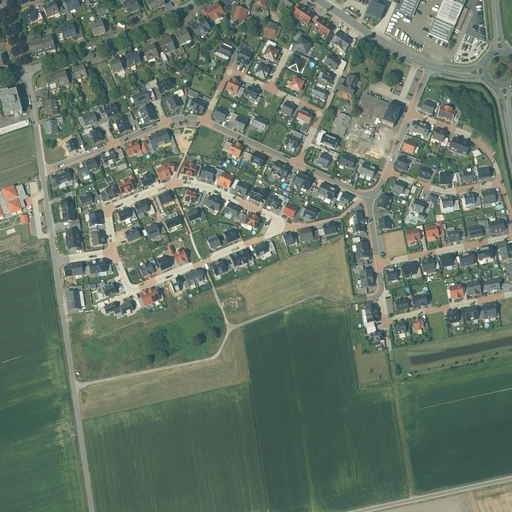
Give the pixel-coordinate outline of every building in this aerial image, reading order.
[(76,0),(65,0),(63,1),(67,9),(68,12),(70,11),(74,8),(75,9),(80,7),(76,0)] [(132,0),(124,4),(129,15),(139,10),(135,1),(134,0),(132,0)] [(162,0),(152,0),(148,2),(152,11),(165,5),(162,0)] [(295,2),(290,0),(278,0),(277,2),(285,7),(290,10),(295,2)] [(441,0),(427,34),(448,43),(454,29),(459,31),(468,9),(463,7),(466,0),(402,0),(398,12),(411,18),(418,0),(441,0)] [(54,2),(43,7),(48,17),(58,13),(57,10),(54,2)] [(285,7),(277,2),(274,8),(282,13),(285,7)] [(385,9),(371,3),(366,15),(380,21),(385,9)] [(220,9),(217,4),(211,7),(218,19),(222,16),(221,15),(223,14),(220,9)] [(297,11),(293,16),(300,21),(307,11),(300,6),(297,11)] [(205,11),(208,15),(212,21),(214,20),(214,21),(218,19),(211,7),(205,11)] [(241,21),(244,9),(237,7),(233,18),(241,21)] [(103,8),(96,10),(100,18),(106,15),(103,8)] [(68,12),(67,9),(63,11),(65,14),(66,18),(72,15),(70,11),(68,12)] [(32,10),(20,15),(25,24),(36,19),(37,19),(35,15),(32,10)] [(314,15),(307,11),(300,21),(307,26),(311,20),(314,16),(314,15)] [(40,13),(35,15),(37,19),(36,19),(38,22),(43,19),(40,13)] [(192,26),(194,30),(193,31),(196,35),(197,35),(198,37),(202,35),(202,36),(208,33),(207,32),(210,30),(206,24),(203,19),(192,26)] [(316,24),(312,29),(319,34),(326,23),(319,19),(316,24)] [(278,26),(266,22),(262,34),(273,38),(277,26),(278,26)] [(102,23),(90,27),(93,37),(98,35),(98,34),(105,32),(102,23)] [(326,23),(319,34),(326,38),(330,33),(333,28),(326,23)] [(73,26),(60,30),(62,34),(64,40),(64,39),(76,36),(76,35),(75,32),(73,26)] [(80,30),(75,32),(76,35),(76,36),(77,40),(83,38),(80,30)] [(186,30),(175,35),(180,45),(191,40),(186,30)] [(353,41),(339,32),(331,43),(345,53),(353,41)] [(51,37),(41,40),(41,39),(45,53),(50,51),(50,50),(55,49),(51,37)] [(175,51),(170,38),(164,41),(169,53),(175,51)] [(41,39),(29,43),(30,47),(33,56),(35,55),(36,55),(45,52),(45,53),(41,39)] [(308,44),(300,39),(296,45),(300,47),(298,50),(306,54),(310,47),(307,45),(308,44)] [(169,53),(164,41),(159,43),(163,53),(164,55),(169,53)] [(246,45),(241,42),(237,51),(241,52),(242,49),(244,50),(246,45)] [(153,46),(143,50),(147,61),(148,61),(148,60),(157,56),(158,57),(158,56),(153,46)] [(222,46),(219,53),(228,58),(232,50),(222,46)] [(269,49),(265,58),(274,63),(279,53),(269,49)] [(242,50),(237,62),(246,66),(251,54),(242,50)] [(137,53),(126,57),(128,61),(130,67),(134,65),(135,68),(136,67),(135,66),(141,64),(137,53)] [(340,63),(330,56),(325,64),(328,66),(331,68),(335,70),(337,68),(340,63)] [(299,61),(293,58),(288,69),(299,74),(302,67),(304,63),(299,61)] [(116,61),(113,62),(113,63),(109,64),(113,74),(123,70),(124,70),(122,65),(120,60),(116,61)] [(340,63),(337,68),(343,72),(346,63),(341,60),(340,63)] [(269,70),(259,65),(255,75),(265,80),(266,77),(266,78),(267,76),(266,75),(267,74),(268,74),(269,72),(268,72),(269,70)] [(83,67),(73,70),(74,74),(76,80),(80,78),(81,81),(82,81),(81,79),(87,77),(83,67)] [(65,73),(55,76),(56,77),(59,88),(69,85),(65,73)] [(333,76),(324,73),(321,80),(330,84),(333,76)] [(56,77),(46,80),(50,91),(60,89),(59,88),(56,77)] [(350,77),(347,85),(344,83),(340,92),(344,94),(345,93),(347,92),(348,94),(347,95),(352,97),(355,88),(354,88),(358,80),(350,77)] [(231,79),(226,89),(237,94),(241,83),(231,79)] [(300,81),(295,79),(293,83),(290,88),(295,90),(299,92),(303,83),(300,81)] [(345,80),(340,79),(335,90),(340,92),(344,83),(345,80)] [(168,80),(157,85),(161,93),(164,92),(167,91),(171,89),(169,86),(171,85),(168,80)] [(327,92),(315,87),(311,96),(312,96),(315,97),(315,98),(319,99),(323,101),(327,92)] [(249,88),(245,97),(255,101),(259,92),(249,88)] [(8,90),(0,92),(0,96),(6,116),(14,114),(14,115),(23,113),(16,90),(8,92),(8,90)] [(146,92),(132,98),(136,106),(149,100),(146,92)] [(389,105),(365,95),(360,106),(361,107),(359,110),(364,112),(368,114),(383,120),(389,105)] [(176,97),(168,101),(172,111),(181,108),(176,97)] [(206,106),(194,101),(190,109),(202,114),(206,106)] [(435,105),(425,101),(421,111),(432,115),(433,111),(435,105)] [(47,103),(46,103),(47,107),(47,109),(48,114),(50,114),(50,116),(57,115),(56,109),(57,109),(57,108),(55,108),(55,102),(47,103)] [(294,107),(285,103),(281,112),(290,116),(294,107)] [(400,108),(390,104),(389,104),(389,105),(383,120),(382,123),(382,122),(381,123),(382,123),(392,128),(393,128),(395,122),(398,115),(398,114),(401,109),(401,108),(400,108)] [(114,107),(105,110),(108,118),(117,114),(114,107)] [(147,108),(140,111),(143,117),(153,113),(150,107),(147,108)] [(441,107),(437,117),(451,122),(452,119),(455,112),(441,107)] [(456,108),(455,112),(452,119),(458,122),(461,114),(456,108)] [(219,109),(214,119),(224,123),(228,113),(219,109)] [(300,112),(296,120),(309,126),(312,118),(300,112)] [(94,113),(82,118),(83,118),(86,126),(89,125),(88,125),(90,124),(91,125),(97,122),(94,113)] [(153,113),(143,117),(145,124),(156,120),(153,113)] [(331,132),(343,137),(350,119),(339,114),(331,132)] [(247,122),(238,117),(233,127),(236,129),(242,132),(247,122)] [(268,122),(257,117),(253,126),(264,131),(268,122)] [(126,119),(116,123),(121,134),(130,130),(126,119)] [(28,120),(0,129),(0,135),(29,126),(28,120)] [(55,121),(45,123),(46,129),(46,134),(51,133),(51,132),(57,131),(56,123),(56,121),(55,121)] [(423,125),(416,122),(414,127),(412,132),(419,135),(423,125)] [(430,128),(423,125),(419,135),(426,137),(426,138),(428,132),(430,128)] [(446,133),(436,130),(433,139),(436,140),(435,141),(439,142),(439,141),(442,142),(444,138),(446,133)] [(98,131),(90,134),(94,144),(102,141),(98,131)] [(166,131),(157,134),(162,146),(165,145),(165,144),(170,142),(168,137),(166,131)] [(157,134),(149,138),(151,143),(153,149),(153,148),(154,148),(158,146),(158,147),(162,146),(157,134)] [(338,141),(323,135),(322,139),(336,145),(338,141)] [(299,140),(289,136),(285,144),(288,146),(288,147),(292,148),(295,149),(299,140)] [(412,137),(410,142),(416,145),(418,146),(420,140),(412,137)] [(70,154),(80,150),(78,145),(76,139),(66,143),(67,147),(66,147),(67,151),(68,150),(70,154)] [(336,145),(322,139),(320,143),(335,149),(336,145)] [(462,142),(460,141),(460,140),(457,139),(457,140),(454,139),(449,150),(458,153),(462,142)] [(410,142),(406,141),(402,150),(412,154),(416,145),(410,142)] [(149,151),(149,150),(150,150),(147,145),(146,143),(146,142),(140,145),(138,146),(140,151),(142,150),(144,153),(149,151)] [(470,145),(467,144),(468,143),(464,142),(462,142),(458,153),(466,156),(470,145)] [(126,147),(129,156),(133,154),(133,155),(136,154),(136,153),(140,152),(140,151),(138,146),(137,143),(133,145),(132,144),(129,146),(126,147)] [(243,148),(240,146),(239,146),(237,145),(238,145),(237,145),(234,144),(229,154),(237,157),(238,158),(243,148)] [(122,151),(114,154),(117,160),(124,157),(122,151)] [(106,155),(101,157),(105,167),(110,165),(113,164),(113,163),(117,162),(117,160),(114,154),(113,152),(109,154),(106,155)] [(266,158),(261,156),(254,153),(252,158),(250,157),(248,161),(250,161),(251,161),(250,162),(253,164),(257,166),(261,167),(263,163),(264,164),(266,158)] [(331,158),(322,154),(318,164),(323,166),(322,167),(326,169),(331,158)] [(355,161),(344,156),(341,165),(344,166),(344,167),(348,168),(348,167),(352,169),(355,161)] [(406,160),(399,158),(396,167),(405,171),(409,161),(406,160)] [(95,163),(94,160),(85,163),(85,164),(89,173),(98,170),(95,163)] [(277,176),(282,165),(276,163),(271,173),(277,176)] [(89,175),(89,173),(85,164),(76,168),(80,178),(89,175)] [(186,164),(183,175),(194,177),(196,167),(186,164)] [(370,167),(363,164),(359,174),(365,177),(370,167)] [(290,169),(282,165),(277,176),(276,178),(281,180),(282,178),(285,179),(290,169)] [(167,167),(156,171),(160,180),(164,179),(164,178),(170,175),(167,167)] [(376,169),(370,167),(365,177),(372,179),(376,169)] [(204,168),(201,178),(212,181),(215,171),(204,168)] [(431,172),(421,168),(418,177),(428,180),(429,177),(431,172)] [(488,169),(477,171),(478,175),(479,180),(490,179),(488,169)] [(67,171),(61,173),(65,183),(71,181),(67,171)] [(459,175),(460,184),(473,181),(472,179),(471,173),(467,173),(466,172),(459,173),(459,175)] [(65,183),(61,173),(54,176),(58,186),(65,183)] [(223,173),(218,184),(228,189),(234,178),(223,173)] [(450,173),(440,174),(440,184),(451,184),(451,182),(450,174),(450,173)] [(300,188),(305,177),(300,174),(294,185),(300,188)] [(141,179),(144,187),(154,183),(150,175),(141,179)] [(309,192),(314,180),(305,177),(300,188),(309,192)] [(118,184),(122,195),(134,190),(130,180),(118,184)] [(405,185),(396,182),(393,191),(401,194),(403,188),(405,185)] [(239,183),(235,192),(244,196),(248,187),(239,183)] [(322,184),(317,194),(325,197),(329,187),(322,184)] [(27,199),(22,185),(14,188),(13,187),(3,190),(3,192),(0,192),(0,217),(3,216),(4,219),(12,216),(11,214),(21,210),(21,209),(25,207),(23,201),(27,199)] [(254,188),(250,199),(260,203),(265,193),(254,188)] [(100,193),(104,203),(115,198),(112,189),(100,193)] [(481,193),(484,205),(495,203),(493,191),(481,193)] [(188,192),(185,201),(194,204),(197,194),(188,192)] [(158,197),(162,206),(172,201),(168,193),(158,197)] [(79,199),(83,207),(94,203),(90,194),(79,199)] [(343,194),(338,205),(344,207),(346,204),(347,205),(349,201),(351,202),(352,198),(343,194)] [(434,206),(437,198),(430,195),(427,203),(434,206)] [(463,196),(465,206),(474,205),(473,199),(472,195),(463,196)] [(272,196),(267,206),(277,211),(281,200),(272,196)] [(387,198),(381,196),(380,200),(379,200),(379,201),(390,206),(392,200),(387,198)] [(211,197),(206,207),(218,212),(222,202),(211,197)] [(441,200),(442,210),(453,208),(452,202),(451,198),(441,200)] [(74,210),(72,199),(61,201),(62,212),(74,210)] [(426,205),(413,200),(410,208),(412,209),(412,210),(415,211),(414,212),(419,213),(417,218),(424,220),(425,216),(421,215),(422,213),(422,214),(424,208),(425,208),(426,205)] [(390,206),(379,201),(378,203),(379,203),(377,207),(383,210),(388,211),(390,206)] [(135,206),(139,215),(148,211),(145,202),(135,206)] [(287,204),(283,218),(292,218),(297,209),(287,204)] [(229,205),(225,213),(236,217),(239,210),(229,205)] [(307,207),(303,217),(312,221),(317,211),(307,207)] [(118,214),(121,222),(131,217),(127,209),(118,214)] [(75,221),(74,210),(62,212),(64,222),(75,221)] [(196,210),(187,214),(190,222),(199,218),(196,210)] [(351,225),(363,223),(362,213),(349,215),(351,225)] [(91,227),(102,225),(101,214),(89,215),(91,227)] [(250,214),(245,225),(256,229),(260,219),(250,214)] [(165,222),(168,229),(181,224),(178,216),(165,222)] [(384,220),(383,220),(383,219),(377,220),(378,227),(379,227),(380,231),(389,229),(389,225),(390,225),(390,224),(389,220),(389,219),(384,220)] [(502,220),(496,222),(498,233),(501,233),(501,232),(504,231),(502,220)] [(436,226),(437,232),(443,231),(442,222),(435,224),(436,226)] [(496,222),(489,223),(492,234),(495,233),(495,234),(498,233),(496,222)] [(363,223),(351,225),(352,234),(364,232),(363,223)] [(323,226),(325,236),(336,233),(334,224),(323,226)] [(156,225),(145,230),(149,240),(160,235),(158,230),(156,225)] [(436,226),(425,229),(427,238),(431,238),(434,238),(434,237),(438,236),(437,232),(436,226)] [(480,227),(468,229),(470,239),(482,236),(481,231),(480,227)] [(129,242),(140,237),(137,230),(136,229),(132,230),(125,233),(129,242)] [(299,231),(302,242),(313,240),(311,229),(299,231)] [(79,239),(78,230),(66,231),(67,240),(79,239)] [(224,234),(228,243),(237,239),(233,230),(224,234)] [(417,230),(406,232),(408,243),(420,241),(419,236),(417,230)] [(447,233),(449,243),(460,241),(459,238),(458,231),(447,233)] [(283,237),(286,247),(294,244),(291,234),(283,237)] [(93,237),(94,246),(104,245),(103,235),(93,237)] [(207,240),(211,250),(221,246),(217,236),(207,240)] [(80,247),(79,239),(67,240),(68,249),(80,247)] [(272,243),(264,246),(267,252),(270,251),(270,252),(275,250),(272,243)] [(264,244),(254,248),(257,256),(267,252),(264,246),(264,244)] [(356,252),(368,251),(367,244),(355,246),(356,252)] [(511,249),(511,247),(500,249),(501,255),(511,252),(511,249)] [(491,248),(488,249),(488,248),(484,249),(486,260),(493,258),(492,251),(491,248)] [(484,249),(480,250),(477,251),(479,261),(486,260),(484,249)] [(173,255),(177,264),(187,260),(184,251),(173,255)] [(242,265),(250,262),(246,251),(238,254),(242,265)] [(369,258),(368,251),(356,252),(357,259),(369,258)] [(511,252),(501,255),(502,261),(505,260),(511,259),(511,252)] [(471,253),(465,255),(467,265),(473,264),(472,260),(471,254),(471,253)] [(234,268),(242,265),(238,254),(230,258),(234,268)] [(467,265),(465,255),(459,256),(459,257),(460,263),(461,267),(467,265)] [(450,256),(440,258),(442,268),(451,266),(452,266),(451,260),(450,256)] [(157,260),(162,271),(171,267),(167,257),(157,260)] [(432,260),(422,262),(424,272),(426,272),(427,275),(435,273),(434,270),(433,261),(432,260)] [(99,273),(107,272),(106,261),(98,262),(99,273)] [(211,265),(216,277),(227,272),(222,261),(211,265)] [(91,274),(99,273),(98,262),(89,263),(91,274)] [(410,277),(411,277),(411,278),(416,277),(416,274),(415,270),(414,263),(403,265),(406,278),(410,278),(410,277)] [(139,268),(143,278),(154,273),(150,264),(139,268)] [(81,265),(74,266),(75,276),(83,275),(83,276),(87,276),(86,268),(82,268),(81,265)] [(75,276),(74,266),(67,267),(68,268),(65,269),(66,277),(75,276)] [(388,282),(392,281),(393,282),(398,281),(397,278),(395,270),(393,270),(392,269),(386,270),(388,282)] [(192,273),(196,283),(203,280),(199,270),(192,273)] [(360,281),(373,279),(372,272),(359,273),(360,281)] [(188,286),(196,283),(192,273),(184,276),(188,286)] [(174,293),(182,290),(178,279),(170,282),(174,293)] [(374,286),(373,279),(360,281),(361,288),(374,286)] [(498,280),(491,281),(493,292),(500,290),(500,288),(498,283),(498,280)] [(491,281),(485,282),(485,285),(486,291),(487,293),(493,292),(491,281)] [(478,282),(472,283),(475,296),(477,295),(476,294),(481,293),(480,289),(479,283),(478,282)] [(472,283),(467,284),(467,287),(469,295),(469,296),(473,295),(473,296),(475,296),(472,283)] [(103,288),(106,297),(117,293),(113,284),(103,288)] [(461,286),(455,287),(457,299),(459,299),(459,298),(463,297),(463,296),(461,288),(461,286)] [(455,287),(449,288),(449,290),(451,299),(455,298),(456,299),(457,299),(455,287)] [(149,292),(148,293),(152,303),(160,300),(156,292),(155,290),(152,291),(152,290),(149,291),(149,292)] [(80,300),(79,291),(67,293),(68,302),(80,300)] [(145,306),(152,303),(148,293),(147,293),(146,292),(144,294),(144,295),(141,296),(141,298),(145,306)] [(415,304),(416,307),(427,305),(426,302),(425,295),(424,296),(414,298),(415,304)] [(406,300),(395,302),(397,311),(409,309),(408,306),(407,299),(406,300)] [(81,309),(80,300),(68,302),(70,311),(81,309)] [(116,309),(114,303),(104,308),(107,315),(114,312),(115,315),(122,312),(123,315),(127,314),(128,315),(131,314),(130,312),(133,311),(130,303),(119,307),(120,308),(116,309)] [(493,304),(487,306),(490,318),(496,317),(494,309),(493,304)] [(487,306),(482,307),(483,311),(484,319),(490,318),(487,306)] [(365,309),(366,316),(378,314),(377,311),(376,307),(365,309)] [(475,308),(464,310),(466,322),(477,320),(478,319),(476,312),(475,308)] [(457,312),(453,313),(450,313),(447,314),(449,324),(459,322),(457,315),(457,312)] [(378,314),(366,316),(367,323),(374,322),(378,321),(378,317),(378,314)] [(422,319),(412,321),(414,331),(417,330),(417,331),(421,330),(421,329),(424,329),(423,325),(422,319)] [(404,323),(393,325),(395,335),(406,333),(404,323)] [(374,327),(366,328),(366,329),(366,328),(367,335),(370,335),(370,334),(376,333),(375,327),(374,327)] [(376,333),(370,334),(370,335),(371,343),(380,341),(382,341),(381,332),(376,333)]
